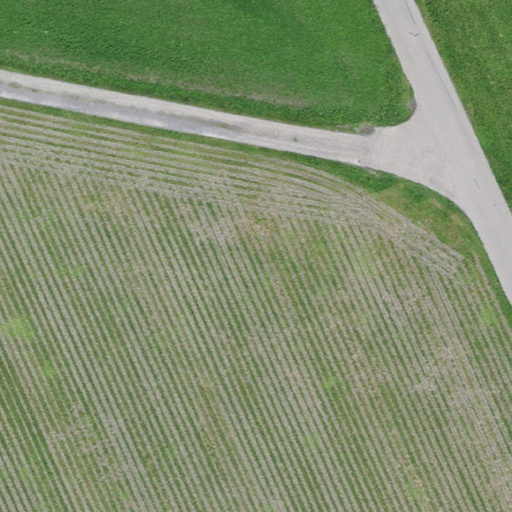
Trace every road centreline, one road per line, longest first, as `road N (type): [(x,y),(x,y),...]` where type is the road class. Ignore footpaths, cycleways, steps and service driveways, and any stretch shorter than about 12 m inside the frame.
road 1 (track): [(467,174),(0,88)]
road 2 (track): [(511,270),(387,0)]
